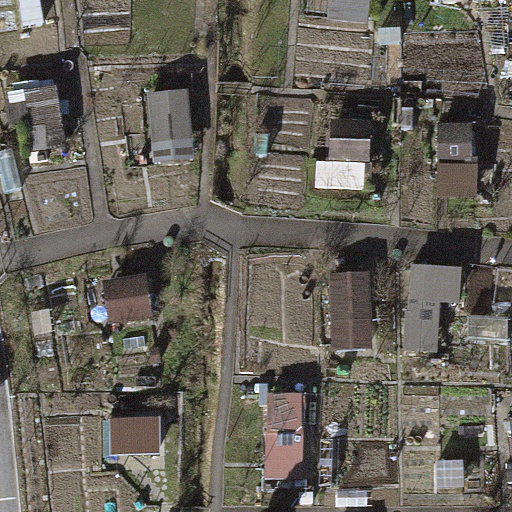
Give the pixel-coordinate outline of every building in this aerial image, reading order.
[(511,0),(439,0),(440,14),(511,11),(511,0)] [(65,77),(25,85),(36,141),(76,132),(65,77)] [(193,98),(152,99),(153,146),(195,145),(193,98)] [(375,127),(335,127),(334,174),(375,174),(375,127)] [(478,129),(438,129),(438,169),(479,169),(478,129)] [(464,274),(415,274),(416,307),(465,307),(464,274)] [(150,279),(110,286),(117,328),(157,320),(150,279)] [(373,281),(334,282),(336,322),(374,321),(373,281)] [(400,386),(308,390),(312,483),(333,483),(332,466),(341,466),(340,445),(403,442),(400,386)] [(305,406),(268,406),(268,475),(305,475),(305,406)] [(164,423),(113,425),(115,459),(166,457),(164,423)]
